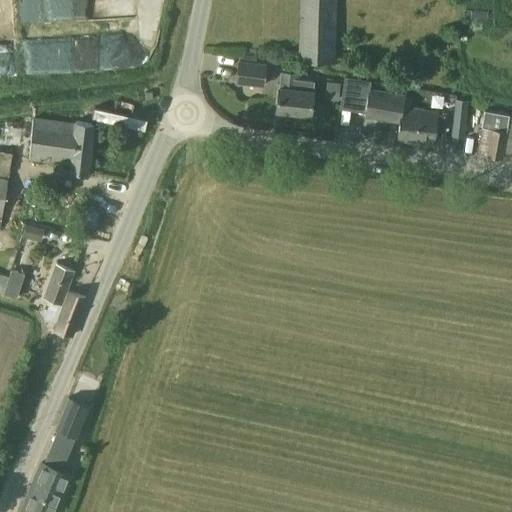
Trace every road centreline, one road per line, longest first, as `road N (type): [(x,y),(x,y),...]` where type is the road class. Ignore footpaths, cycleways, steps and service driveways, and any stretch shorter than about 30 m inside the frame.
road 1 (unclassified): [(6,511),(179,113)]
road 2 (residential): [(511,178),(179,113)]
